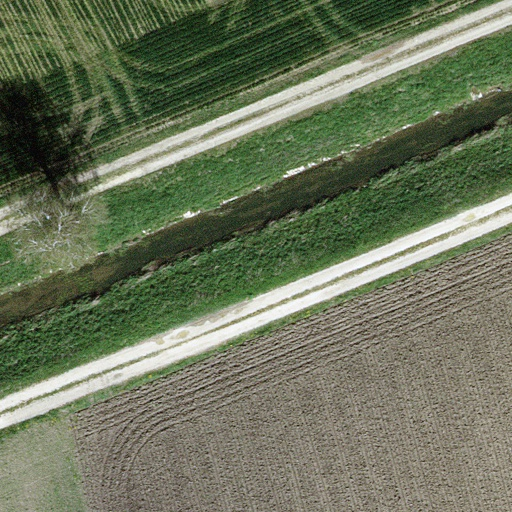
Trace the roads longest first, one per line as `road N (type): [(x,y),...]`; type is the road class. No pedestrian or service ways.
road 1 (track): [(0,221),(511,6)]
road 2 (track): [(511,207),(0,418)]
